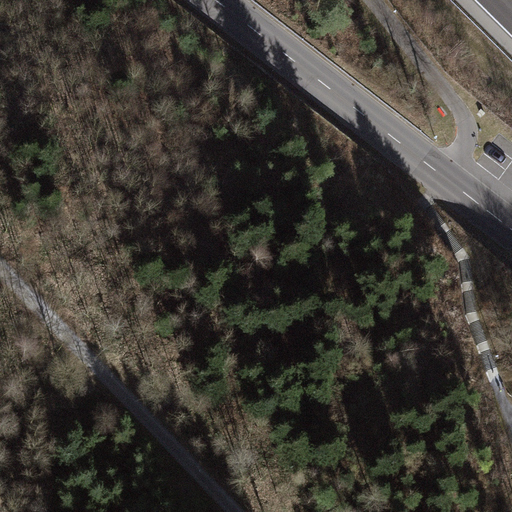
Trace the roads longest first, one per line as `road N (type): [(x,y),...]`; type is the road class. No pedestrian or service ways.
road 1 (tertiary): [(511,229),(213,0)]
road 2 (track): [(234,511),(0,262)]
road 3 (track): [(373,0),(467,127),(444,177)]
